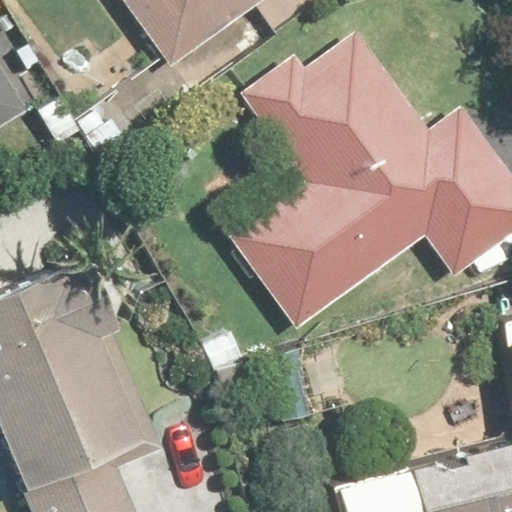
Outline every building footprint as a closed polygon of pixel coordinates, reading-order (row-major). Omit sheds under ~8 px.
[(244,0),(116,0),(159,60),(244,0)] [(458,275),(511,227),(511,163),(455,100),(436,116),(339,8),(236,99),(294,165),(221,231),(311,332),(422,235),(458,275)] [(0,124),(30,107),(0,54),(0,124)] [(86,249),(0,279),(0,433),(28,511),(143,511),(120,446),(152,435),(86,249)] [(336,454),(348,511),(511,511),(511,333),(468,343),(485,422),(336,454)]
